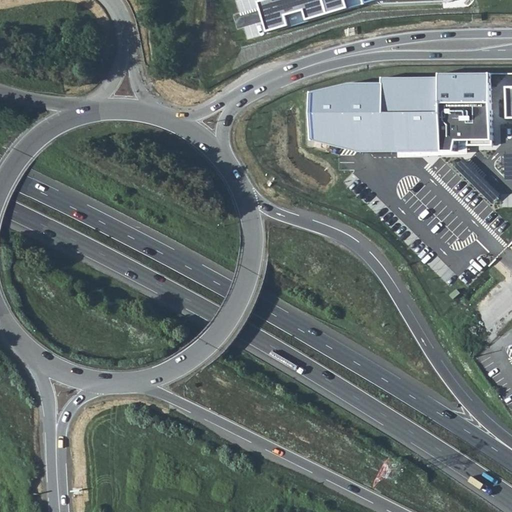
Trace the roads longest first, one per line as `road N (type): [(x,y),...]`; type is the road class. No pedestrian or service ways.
road 1 (trunk): [(0,204),(253,335),(511,497)]
road 2 (trunk): [(511,460),(273,314),(0,173)]
road 3 (trunk): [(511,445),(454,388),(371,259),(342,236),(268,210),(241,190)]
road 4 (trunk): [(137,377),(401,511)]
road 5 (tertiary): [(137,377),(190,356),(238,300),(251,246),(241,190)]
road 6 (tertiary): [(511,33),(399,39),(370,50)]
road 7 (tertiary): [(370,50),(511,54)]
road 8 (tertiary): [(245,93),(370,50)]
